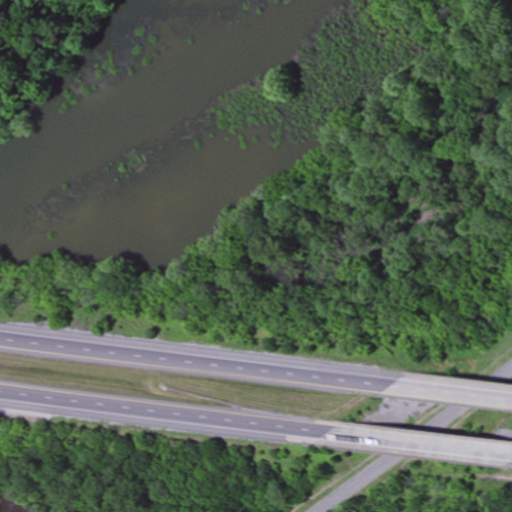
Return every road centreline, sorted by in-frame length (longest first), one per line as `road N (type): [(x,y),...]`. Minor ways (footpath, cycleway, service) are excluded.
road 1 (motorway): [(389,387),(0,337)]
road 2 (motorway): [(0,392),(330,434)]
road 3 (residential): [(511,365),(316,511)]
road 4 (motorway): [(330,434),(511,455)]
road 5 (motorway): [(511,401),(389,387)]
